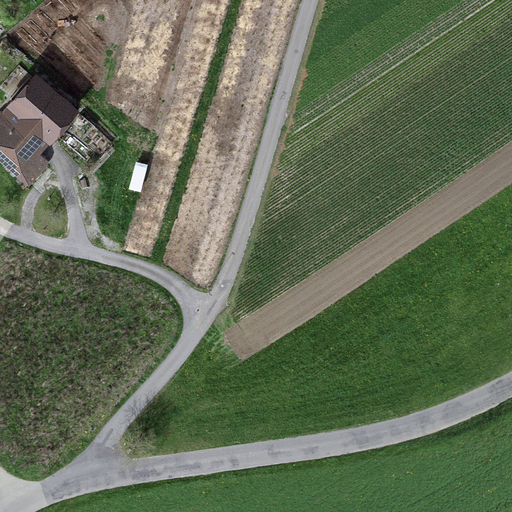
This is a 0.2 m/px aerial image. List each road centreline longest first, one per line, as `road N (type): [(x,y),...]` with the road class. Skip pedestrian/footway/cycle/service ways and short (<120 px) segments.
road 1 (unclassified): [(70,485),(194,335),(224,285),(308,0)]
road 2 (unclassified): [(511,382),(381,434),(70,485)]
